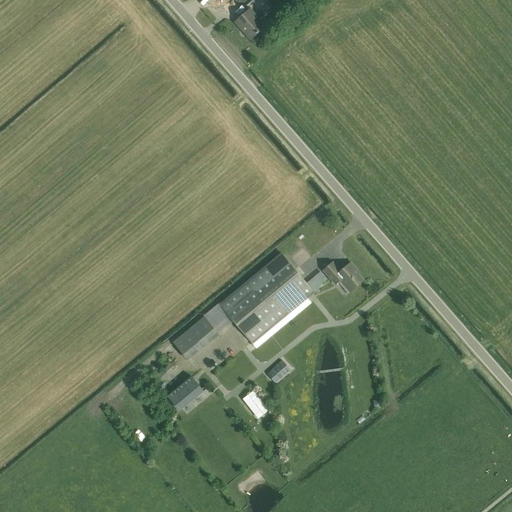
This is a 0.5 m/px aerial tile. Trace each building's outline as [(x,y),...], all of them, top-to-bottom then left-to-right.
[(219,0),(232,15),(235,12),(240,18),(235,23),(251,40),(266,27),(250,10),(247,12),(242,6),(249,0),(301,0),(305,4),(308,0),(219,0)] [(329,243),(325,247),(331,253),(335,249),(329,243)] [(315,252),(299,261),(305,271),(321,262),(315,252)] [(220,305),(252,344),(314,292),(282,254),(220,305)] [(364,280),(358,274),(360,273),(351,263),(341,271),(333,262),(323,271),(336,285),(340,281),(350,292),(364,280)] [(205,317),(174,343),(187,359),(218,333),(205,317)] [(274,382),(289,369),(282,361),(268,374),(274,382)] [(204,392),(191,376),(167,396),(180,412),(204,392)] [(129,409),(138,405),(130,389),(122,393),(129,409)] [(255,422),(250,425),(258,437),(263,434),(255,422)] [(267,448),(275,442),(269,435),(262,440),(267,448)]
